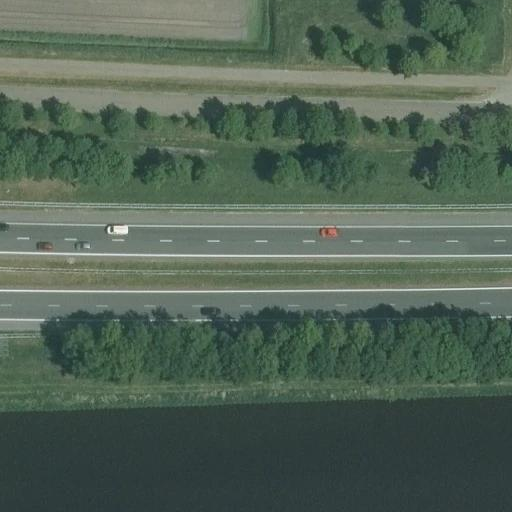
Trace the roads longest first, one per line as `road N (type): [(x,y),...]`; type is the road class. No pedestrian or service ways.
road 1 (tertiary): [(511,117),(0,97)]
road 2 (motorway): [(0,307),(511,304)]
road 3 (motorway): [(511,245),(0,243)]
